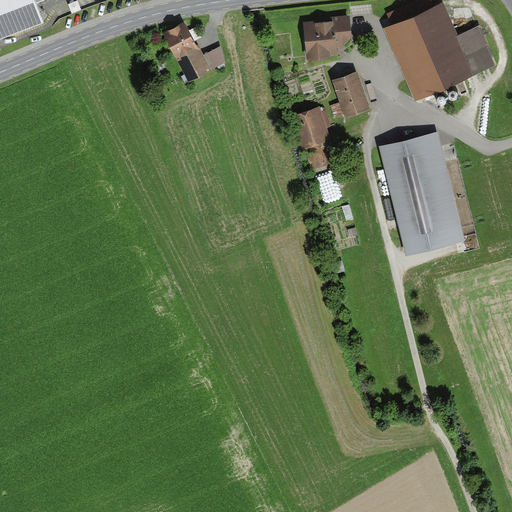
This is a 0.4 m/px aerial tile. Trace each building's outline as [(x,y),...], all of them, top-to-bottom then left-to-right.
[(37,1),(36,0),(0,0),(0,36),(44,19),(37,1)] [(440,4),(386,29),(418,99),(493,65),(476,29),(456,38),(440,4)] [(331,24),(304,26),(307,58),(335,56),(334,44),(343,43),(349,37),(348,16),(330,17),(331,24)] [(183,22),(161,34),(188,84),(224,65),(219,47),(201,57),(183,22)] [(355,75),(333,82),(344,117),(366,110),(355,75)] [(325,105),(293,116),(312,171),(331,165),(324,143),(330,141),(325,127),(331,125),(325,105)] [(437,129),(380,143),(407,253),(464,239),(437,129)]
